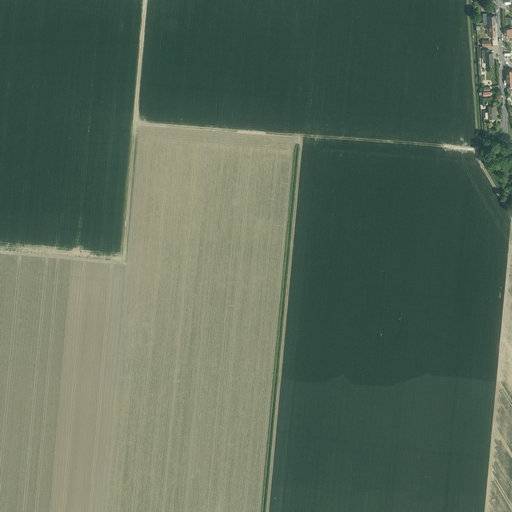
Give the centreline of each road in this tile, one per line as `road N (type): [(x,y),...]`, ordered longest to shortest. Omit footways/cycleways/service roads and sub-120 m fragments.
road 1 (track): [(122,259),(145,0)]
road 2 (unclassified): [(511,156),(498,0)]
